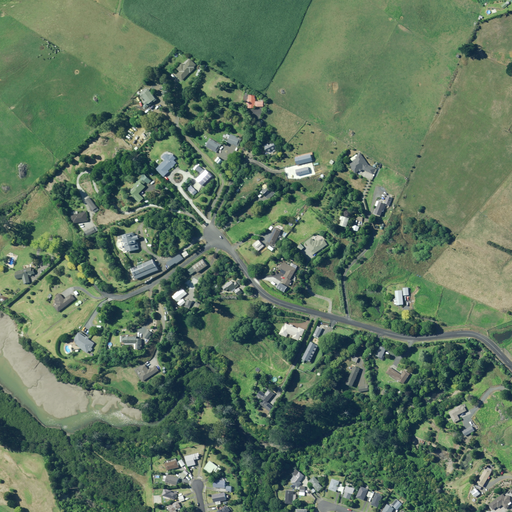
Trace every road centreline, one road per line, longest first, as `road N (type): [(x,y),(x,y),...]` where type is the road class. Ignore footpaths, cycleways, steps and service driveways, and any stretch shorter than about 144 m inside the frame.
road 1 (residential): [(216,235),(258,288),(282,303),(400,336),(472,333),(511,366)]
road 2 (residential): [(216,235),(139,288),(104,294)]
